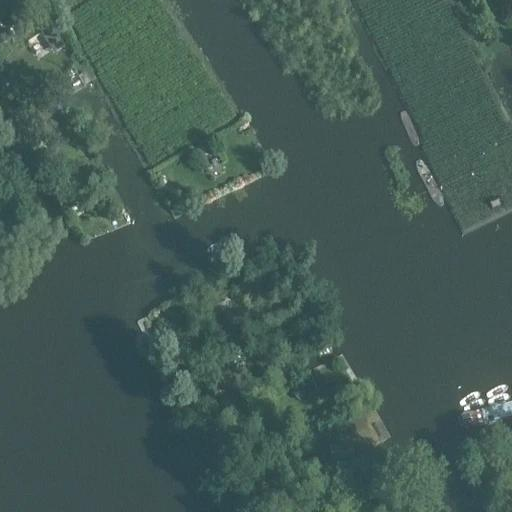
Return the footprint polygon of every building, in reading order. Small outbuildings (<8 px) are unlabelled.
[(41,34),(54,56),(65,49),(52,27),(41,34)] [(96,81),(87,66),(75,73),(84,88),(96,81)] [(492,211),(500,207),(496,198),(487,203),(492,211)] [(244,362),(239,349),(227,353),(232,367),(244,362)] [(305,396),(297,389),(290,396),(299,403),(305,396)] [(273,439),(269,429),(260,432),(264,442),(273,439)]
